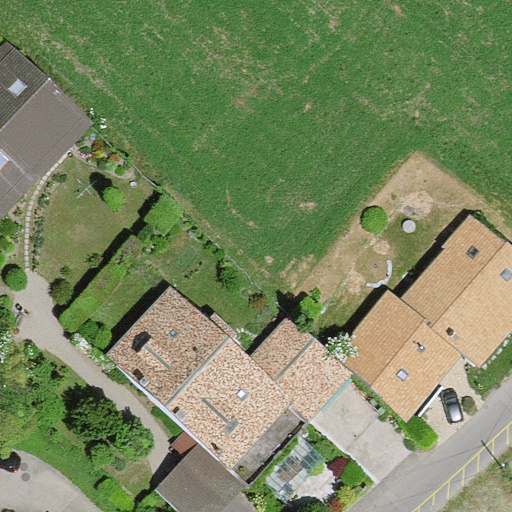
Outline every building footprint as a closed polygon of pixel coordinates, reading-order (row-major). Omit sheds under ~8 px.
[(0,209),(84,121),(14,55),(0,69),(0,209)] [(339,364),(350,374),(406,419),(443,374),(419,354),(436,334),(460,354),(478,368),(511,327),(511,248),(478,220),(404,310),(415,318),(407,327),(385,309),(339,364)] [(310,427),(178,305),(118,368),(203,446),(247,486),(252,491),(310,427)] [(297,322),(259,361),(314,413),(350,374),(339,364),(297,322)] [(419,354),(443,374),(460,354),(436,334),(419,354)] [(247,486),(203,446),(181,468),(226,510),(247,486)] [(223,511),(226,510),(181,468),(157,491),(179,511),(223,511)]
